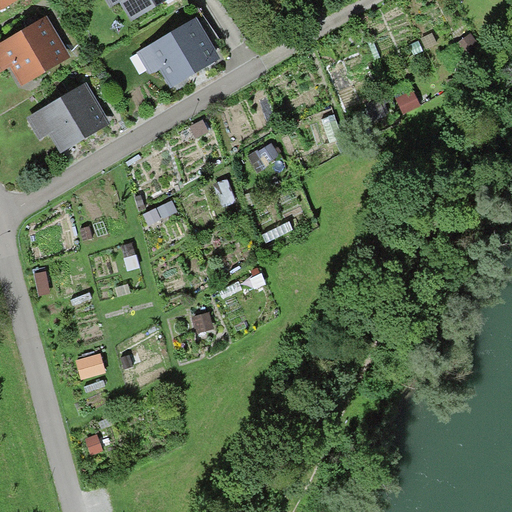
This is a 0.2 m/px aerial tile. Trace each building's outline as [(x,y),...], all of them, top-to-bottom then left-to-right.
[(21,0),(0,0),(0,2),(5,10),(21,0)] [(171,0),(112,0),(118,9),(125,4),(135,21),(171,0)] [(65,59),(44,23),(0,48),(0,60),(6,71),(14,66),(24,83),(65,59)] [(214,63),(193,26),(144,55),(155,75),(163,70),(173,87),(214,63)] [(84,86),(25,121),(36,140),(45,134),(58,155),(107,126),(84,86)] [(375,102),(365,109),(373,123),(384,117),(375,102)] [(85,379),(109,373),(104,354),(80,360),(85,379)]
